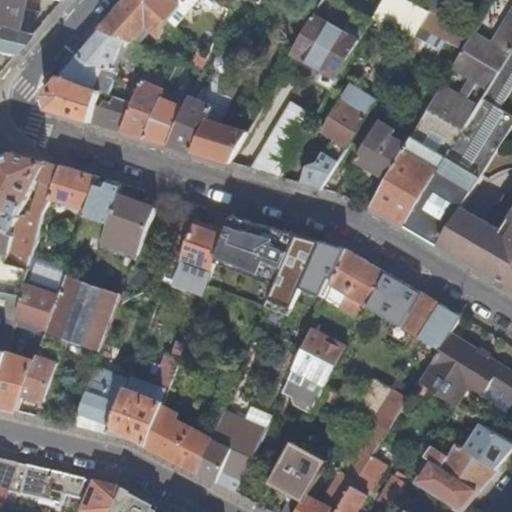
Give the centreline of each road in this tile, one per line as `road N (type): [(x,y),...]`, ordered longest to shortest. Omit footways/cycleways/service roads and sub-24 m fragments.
road 1 (residential): [(511,320),(365,232),(32,128),(6,105),(96,0)]
road 2 (residential): [(0,428),(116,454),(226,511)]
